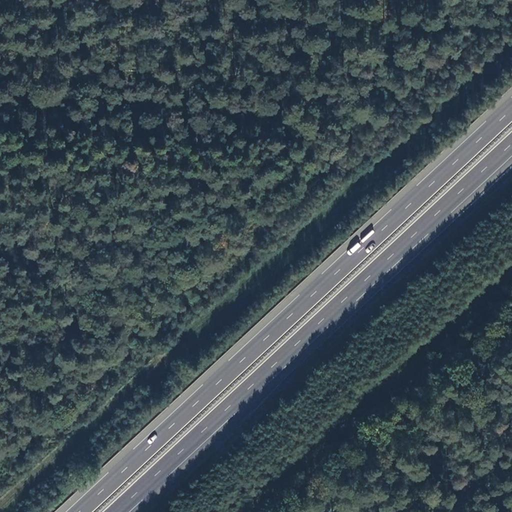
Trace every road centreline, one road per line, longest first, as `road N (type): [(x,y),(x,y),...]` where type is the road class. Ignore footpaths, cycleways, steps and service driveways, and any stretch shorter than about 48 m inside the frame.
road 1 (motorway): [(511,110),(81,511)]
road 2 (motorway): [(122,511),(511,146)]
